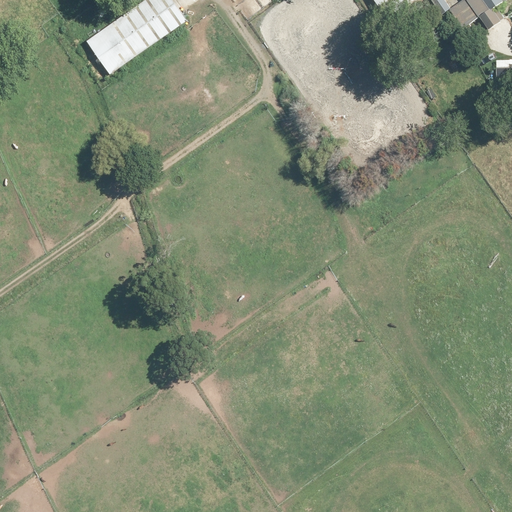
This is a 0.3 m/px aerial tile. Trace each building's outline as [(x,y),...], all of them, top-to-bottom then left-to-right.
[(152,0),(107,32),(131,66),(193,21),(178,0),(152,0)] [(371,0),(385,20),(415,0),(371,0)] [(442,0),(428,0),(439,15),(448,8),(442,0)] [(462,0),(448,10),(460,28),(477,17),(485,29),(502,18),(496,9),(492,12),(491,10),(489,12),(487,9),(500,1),(499,0),(462,0)] [(511,59),(494,60),(494,79),(508,79),(508,91),(511,90),(511,59)] [(507,81),(498,81),(498,91),(507,91),(507,81)]
